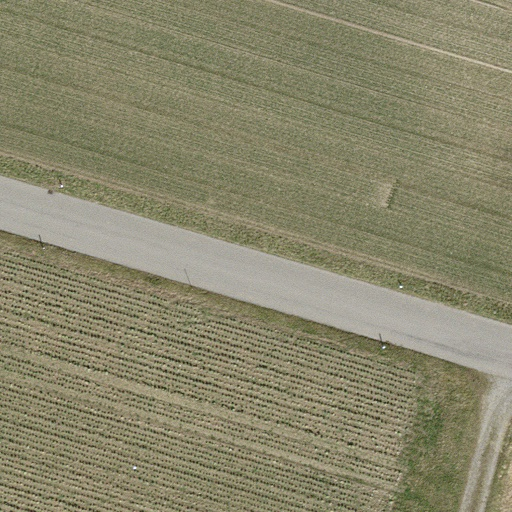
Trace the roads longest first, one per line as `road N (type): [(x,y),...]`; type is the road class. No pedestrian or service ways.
road 1 (unclassified): [(0,203),(511,350)]
road 2 (track): [(511,373),(477,511)]
